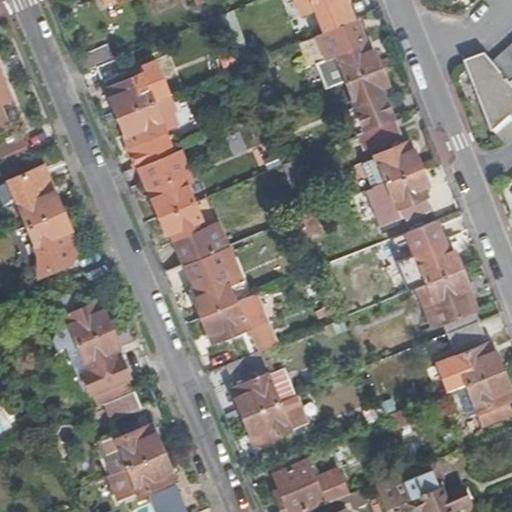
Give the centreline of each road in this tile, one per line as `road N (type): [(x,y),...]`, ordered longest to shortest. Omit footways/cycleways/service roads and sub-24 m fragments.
road 1 (residential): [(235,511),(24,0)]
road 2 (residential): [(470,185),(395,0)]
